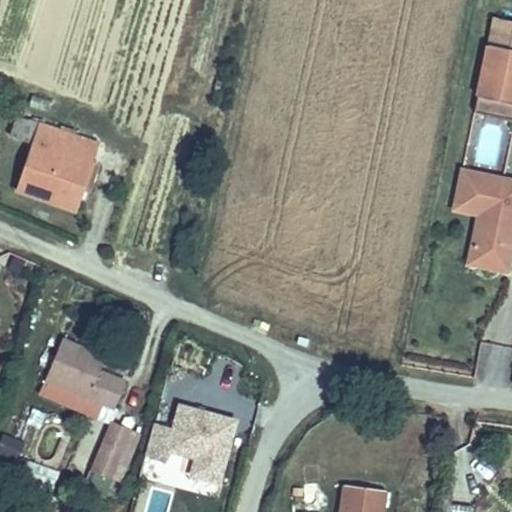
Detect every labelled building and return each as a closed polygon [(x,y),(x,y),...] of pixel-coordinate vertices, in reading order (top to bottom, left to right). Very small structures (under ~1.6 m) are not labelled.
[(511,52),(511,23),(492,20),(487,47),(511,52)] [(511,120),(511,52),(487,47),(474,113),(511,120)] [(76,214),(83,190),(77,187),(84,163),(91,166),(97,146),(17,117),(11,136),(34,145),(19,194),(76,214)] [(478,124),(473,163),(506,167),(511,128),(478,124)] [(510,258),(511,246),(511,181),(461,172),(453,210),(478,215),(471,250),(510,258)] [(507,273),(510,258),(471,250),(468,265),(507,273)] [(65,343),(47,383),(113,413),(125,386),(94,372),(98,357),(65,343)] [(237,419),(176,404),(170,428),(156,424),(148,454),(165,458),(167,451),(193,458),(188,477),(219,485),(237,419)] [(103,421),(90,472),(123,481),(136,430),(103,421)] [(6,436),(0,452),(23,460),(29,444),(6,436)] [(382,511),(385,491),(344,486),(340,511),(382,511)]
